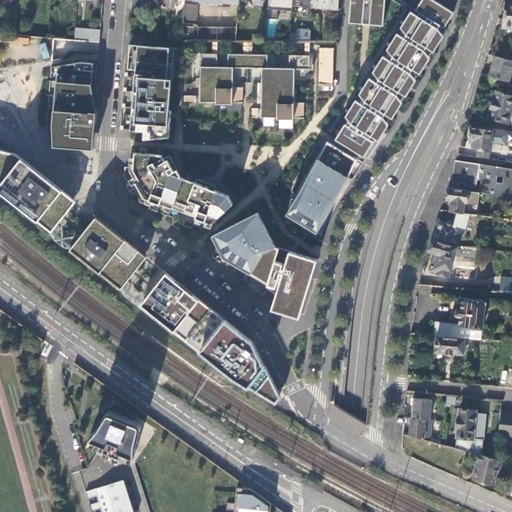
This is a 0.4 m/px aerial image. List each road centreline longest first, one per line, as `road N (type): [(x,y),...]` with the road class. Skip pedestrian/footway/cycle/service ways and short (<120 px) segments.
road 1 (residential): [(315,417),(263,328),(104,201),(118,0)]
road 2 (primary): [(342,511),(366,284),(381,227),(422,135)]
road 3 (tertiary): [(380,381),(390,292),(466,90),(470,41)]
road 4 (tertiary): [(422,135),(387,172),(346,244),(315,417)]
road 5 (secondary): [(239,461),(66,339)]
road 6 (tertiary): [(502,511),(374,454)]
road 7 (residential): [(75,471),(55,397),(53,366),(66,339)]
road 8 (residential): [(380,381),(511,394)]
